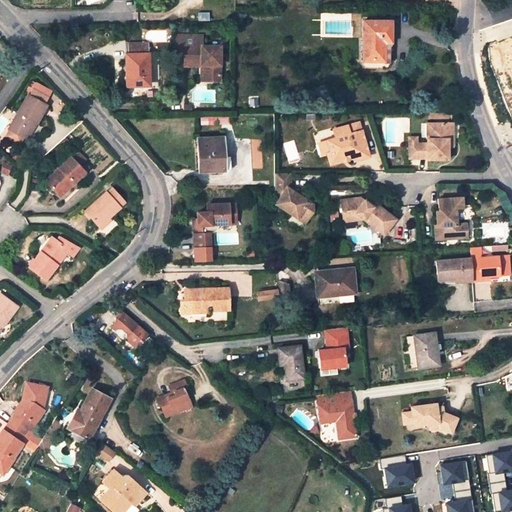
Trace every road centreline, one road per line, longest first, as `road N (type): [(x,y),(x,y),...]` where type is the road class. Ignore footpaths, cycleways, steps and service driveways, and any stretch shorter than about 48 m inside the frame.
road 1 (unclassified): [(35,50),(139,167),(155,211),(128,259),(61,315)]
road 2 (unknown): [(128,259),(164,275),(296,277),(311,302)]
road 3 (residential): [(465,27),(477,110),(500,160)]
road 4 (residential): [(379,178),(509,176)]
road 5 (unknown): [(151,189),(240,186),(248,152)]
road 6 (residential): [(130,14),(25,16),(11,24)]
